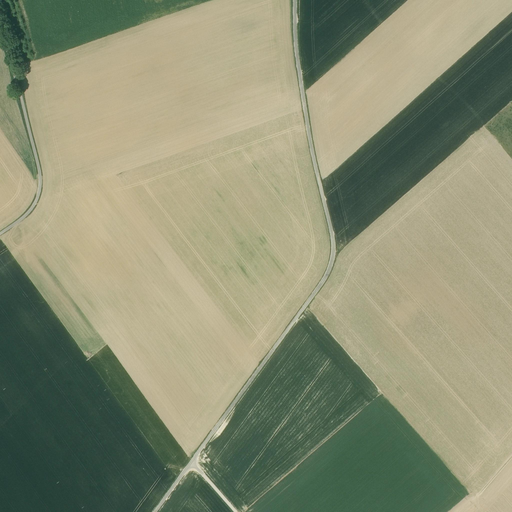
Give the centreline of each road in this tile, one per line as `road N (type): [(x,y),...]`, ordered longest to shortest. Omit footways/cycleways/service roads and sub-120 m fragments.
road 1 (unclassified): [(190,462),(324,279),(331,258),(297,73),(295,0)]
road 2 (unclassified): [(0,231),(36,201),(39,187),(0,35)]
